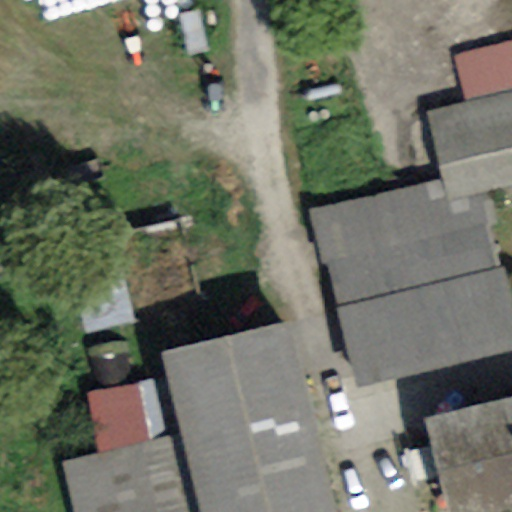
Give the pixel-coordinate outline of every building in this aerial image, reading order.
[(511,41),(456,54),(466,101),(511,90),(511,41)] [(511,90),(466,101),(426,109),(441,177),(480,168),(485,191),(511,184),(511,90)] [(441,177),(312,208),(356,384),(511,345),(511,291),(485,191),(480,168),(441,177)] [(339,511),(289,311),(160,344),(185,431),(60,458),(74,511),(339,511)] [(511,385),(427,406),(453,511),(479,511),(511,504),(511,385)]
